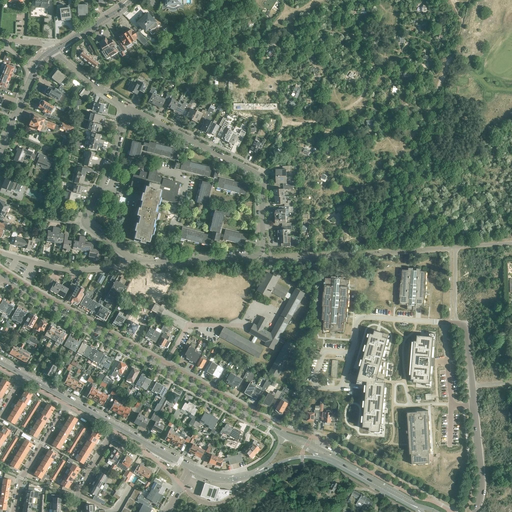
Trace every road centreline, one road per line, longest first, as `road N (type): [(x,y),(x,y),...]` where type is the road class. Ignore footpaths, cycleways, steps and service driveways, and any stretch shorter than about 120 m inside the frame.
road 1 (primary): [(283,434),(0,273)]
road 2 (residential): [(259,252),(260,176),(126,106)]
road 3 (residential): [(132,260),(85,222),(126,106)]
road 4 (residential): [(455,323),(359,316),(351,353),(322,355)]
road 5 (residential): [(132,260),(122,268),(70,271),(1,252)]
road 6 (residential): [(259,252),(132,260)]
road 7 (residential): [(14,511),(21,478),(70,401)]
